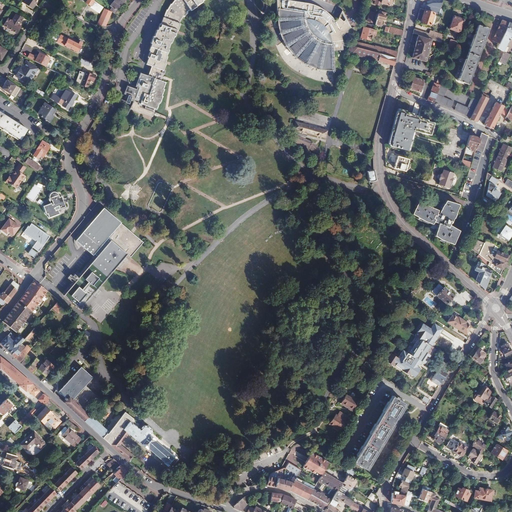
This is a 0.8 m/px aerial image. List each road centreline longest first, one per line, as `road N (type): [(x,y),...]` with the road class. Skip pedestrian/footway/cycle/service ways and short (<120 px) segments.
road 1 (residential): [(30,278),(83,205),(69,151),(96,107),(117,27)]
road 2 (secondary): [(479,294),(387,199),(379,145),(391,87)]
road 3 (residential): [(0,70),(8,70),(45,4),(97,27),(117,27)]
road 4 (tertiary): [(490,313),(411,441)]
road 5 (unclassified): [(110,450),(0,350)]
